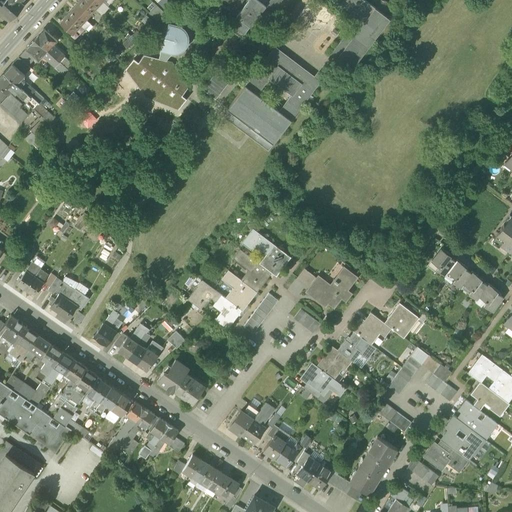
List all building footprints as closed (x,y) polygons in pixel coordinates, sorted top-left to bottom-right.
[(17,0),(5,0),(3,3),(0,6),(0,12),(9,21),(23,5),(20,3),(17,0)] [(87,17),(95,9),(84,0),(80,0),(75,6),(87,17)] [(84,0),(95,9),(102,1),(100,0),(84,0)] [(178,2),(175,0),(161,0),(158,3),(167,12),(178,2)] [(233,0),(230,4),(237,10),(244,0),(233,0)] [(256,0),(249,0),(249,1),(262,11),(265,7),(256,0)] [(282,0),(270,0),(265,7),(262,11),(262,12),(270,18),(282,0)] [(369,3),(364,0),(334,0),(358,18),(328,57),(329,57),(335,62),(349,72),(390,19),(369,3)] [(109,8),(108,6),(102,1),(95,9),(102,16),(109,8)] [(249,27),(250,27),(262,12),(262,11),(249,1),(237,17),(241,20),(249,27)] [(148,13),(156,20),(163,12),(155,5),(148,13)] [(86,19),(87,17),(75,6),(68,14),(80,26),(86,19)] [(72,34),(80,26),(68,14),(60,23),(72,34)] [(154,23),(146,15),(141,21),(149,28),(154,23)] [(91,24),(86,19),(80,26),(85,30),(91,24)] [(243,34),(249,27),(241,20),(235,28),(243,34)] [(160,53),(159,59),(165,61),(166,58),(167,59),(168,55),(169,56),(170,52),(175,52),(180,51),(184,48),(187,43),(188,38),(186,32),(182,28),(178,26),(169,24),(169,22),(168,22),(164,36),(157,34),(146,49),(160,53)] [(34,39),(35,39),(59,61),(64,57),(52,46),(57,41),(43,29),(34,39)] [(127,38),(133,44),(141,36),(135,31),(127,38)] [(127,49),(133,44),(127,38),(122,43),(127,49)] [(55,67),(59,61),(35,39),(26,48),(35,57),(39,60),(43,56),(55,67)] [(75,43),(84,51),(87,48),(79,39),(75,43)] [(123,51),(115,44),(108,52),(117,59),(123,51)] [(275,46),(271,51),(317,86),(321,81),(314,76),(275,46)] [(26,48),(19,57),(28,65),(35,57),(26,48)] [(271,51),(245,85),(291,120),(317,86),(271,51)] [(166,61),(165,61),(159,59),(144,55),(138,62),(138,63),(140,65),(135,71),(133,75),(147,95),(171,104),(174,101),(179,95),(181,96),(182,95),(188,88),(175,68),(172,63),(166,61)] [(31,68),(28,65),(19,57),(13,63),(25,74),(31,68)] [(64,57),(59,61),(70,71),(74,66),(64,57)] [(321,81),(335,62),(329,57),(314,76),(321,81)] [(138,62),(134,59),(127,68),(127,69),(128,68),(133,75),(135,71),(140,65),(138,63),(138,62)] [(65,76),(70,71),(59,61),(55,67),(65,76)] [(221,66),(234,76),(238,71),(225,61),(221,66)] [(13,63),(4,73),(16,84),(21,79),(25,74),(13,63)] [(215,100),(234,76),(221,66),(202,90),(215,100)] [(30,96),(16,84),(4,73),(0,77),(0,85),(8,93),(12,89),(25,101),(30,96)] [(16,84),(30,96),(34,91),(21,79),(16,84)] [(245,85),(227,109),(239,118),(261,135),(273,144),(291,120),(245,85)] [(34,91),(30,96),(39,104),(43,99),(34,91)] [(66,99),(73,105),(80,97),(73,91),(66,99)] [(20,121),(21,122),(27,115),(15,104),(18,102),(9,94),(1,104),(20,121)] [(186,99),(182,95),(181,96),(179,95),(174,101),(171,104),(179,107),(178,108),(179,108),(186,99)] [(30,96),(25,101),(43,117),(31,131),(31,132),(38,138),(57,121),(39,104),(30,96)] [(67,112),(73,106),(66,100),(61,106),(67,112)] [(222,116),(234,125),(239,118),(227,109),(222,116)] [(97,120),(88,110),(78,119),(87,128),(97,120)] [(261,135),(239,118),(234,125),(256,142),(261,135)] [(32,145),(38,138),(31,132),(25,138),(32,145)] [(273,144),(261,135),(256,142),(268,151),(273,144)] [(8,147),(1,156),(8,161),(15,152),(8,147)] [(43,162),(46,160),(48,157),(43,150),(38,157),(43,162)] [(46,160),(43,162),(38,166),(43,172),(50,166),(46,160)] [(41,175),(34,169),(30,174),(36,179),(41,175)] [(87,219),(81,215),(74,226),(80,230),(87,219)] [(509,252),(511,250),(511,248),(511,216),(511,217),(508,223),(507,222),(504,225),(500,230),(494,240),(495,239),(501,243),(500,245),(509,252)] [(59,222),(53,218),(49,223),(55,227),(59,222)] [(90,219),(85,227),(90,230),(95,222),(90,219)] [(93,226),(89,231),(98,237),(102,232),(93,226)] [(269,252),(260,264),(269,270),(276,276),(283,265),(281,263),(288,255),(254,229),(243,243),(252,250),(257,243),(269,252)] [(98,237),(89,231),(86,236),(95,242),(98,237)] [(111,251),(105,247),(101,253),(107,257),(111,251)] [(444,276),(447,272),(455,262),(449,257),(450,255),(441,248),(432,260),(440,267),(437,271),(444,276)] [(249,270),(241,280),(256,291),(262,284),(260,282),(269,270),(260,264),(240,249),(233,258),(249,270)] [(20,260),(27,264),(33,255),(27,251),(20,260)] [(35,258),(33,261),(41,267),(43,263),(35,258)] [(436,273),(437,271),(440,267),(432,260),(427,266),(436,273)] [(460,288),(463,284),(471,274),(465,269),(466,267),(457,260),(455,262),(447,272),(456,278),(453,282),(460,288)] [(33,261),(26,271),(34,276),(40,268),(41,267),(33,261)] [(490,265),(486,270),(492,274),(496,269),(490,265)] [(295,279),(305,286),(313,275),(304,267),(295,279)] [(330,285),(319,276),(317,278),(332,289),(336,283),(334,282),(345,268),(343,267),(330,285)] [(48,273),(40,268),(34,276),(43,282),(48,273)] [(328,304),(334,308),(341,298),(345,301),(351,293),(346,290),(356,277),(345,268),(334,282),(336,283),(332,289),(317,278),(319,276),(318,275),(317,277),(313,275),(305,286),(308,288),(306,292),(318,301),(320,298),(328,304)] [(233,288),(225,298),(242,310),(252,296),(248,293),(252,289),(256,292),(256,291),(241,280),(229,270),(222,279),(233,288)] [(17,284),(25,290),(34,276),(26,271),(17,284)] [(444,276),(453,282),(456,278),(447,272),(444,276)] [(476,300),(479,296),(487,286),(481,281),(482,280),(472,272),(471,274),(463,284),(472,291),(469,294),(476,300)] [(50,287),(55,279),(56,277),(57,277),(52,273),(45,283),(50,287)] [(43,282),(34,276),(25,290),(33,295),(43,282)] [(66,276),(63,281),(75,289),(79,283),(66,276)] [(48,290),(54,294),(56,292),(56,291),(62,282),(56,277),(55,279),(50,287),(49,289),(48,290)] [(56,292),(60,294),(68,299),(75,289),(63,281),(62,282),(56,291),(56,292)] [(223,309),(216,317),(229,327),(242,310),(225,298),(204,281),(198,288),(197,287),(188,299),(200,309),(210,297),(216,302),(215,303),(223,309)] [(88,288),(79,283),(75,289),(84,295),(88,288)] [(460,288),(469,294),(472,291),(463,284),(460,288)] [(489,284),(487,286),(479,296),(486,302),(483,305),(493,312),(503,298),(497,293),(498,291),(489,284)] [(68,299),(77,305),(84,295),(75,289),(68,299)] [(269,293),(265,298),(275,305),(278,300),(269,293)] [(59,313),(68,299),(60,294),(50,307),(59,313)] [(89,298),(84,295),(77,305),(82,309),(89,298)] [(479,296),(476,300),(474,303),(481,308),(483,305),(486,302),(479,296)] [(265,298),(261,302),(271,310),(275,305),(265,298)] [(326,307),(328,304),(320,298),(318,301),(326,307)] [(67,319),(77,305),(68,299),(59,313),(67,319)] [(261,302),(258,307),(267,314),(271,310),(261,302)] [(114,308),(119,312),(123,316),(128,310),(118,303),(114,308)] [(390,315),(384,323),(391,328),(404,338),(409,330),(419,318),(399,303),(393,311),(394,312),(392,316),(390,315)] [(258,307),(254,312),(264,319),(267,314),(258,307)] [(109,315),(114,319),(116,316),(119,312),(114,308),(109,315)] [(122,322),(128,327),(139,316),(131,308),(128,310),(123,316),(119,319),(122,322)] [(294,318),(298,322),(306,312),(301,309),(294,318)] [(72,322),(78,326),(84,316),(79,312),(72,322)] [(254,312),(251,317),(260,324),(264,319),(254,312)] [(298,322),(303,325),(310,316),(306,312),(298,322)] [(352,330),(354,331),(371,344),(380,333),(384,337),(391,328),(384,323),(376,317),(370,312),(364,320),(361,318),(352,330)] [(422,313),(419,318),(409,330),(414,334),(427,317),(422,313)] [(0,330),(0,334),(14,345),(17,341),(27,327),(10,315),(4,324),(0,330)] [(94,337),(106,345),(116,331),(109,327),(114,319),(109,315),(94,337)] [(116,331),(122,322),(119,319),(116,316),(114,319),(109,327),(116,331)] [(315,319),(310,316),(303,325),(308,329),(315,319)] [(227,329),(229,327),(216,317),(215,320),(227,329)] [(251,317),(247,321),(256,329),(260,324),(251,317)] [(308,329),(313,333),(320,323),(315,319),(308,329)] [(253,333),(256,329),(247,321),(243,326),(253,333)] [(147,333),(147,332),(150,329),(140,322),(137,326),(140,328),(141,329),(145,331),(147,333)] [(140,328),(137,326),(130,337),(133,340),(136,336),(135,336),(140,328)] [(27,327),(17,341),(29,349),(39,335),(27,327)] [(141,329),(140,328),(135,336),(136,336),(133,340),(130,337),(128,336),(119,348),(118,350),(127,357),(145,331),(141,329)] [(462,331),(455,329),(453,335),(460,338),(462,331)] [(147,333),(145,331),(127,357),(137,363),(146,350),(141,346),(144,342),(145,342),(150,336),(148,335),(149,334),(147,332),(147,333)] [(167,340),(177,348),(185,340),(175,331),(167,340)] [(345,339),(337,350),(351,360),(353,362),(361,352),(368,357),(376,348),(371,344),(354,331),(347,340),(345,339)] [(113,344),(119,348),(128,336),(122,332),(113,344)] [(39,335),(29,349),(34,353),(39,356),(49,342),(39,335)] [(148,348),(158,355),(163,347),(153,340),(148,348)] [(23,358),(29,349),(17,341),(14,345),(9,353),(16,357),(15,358),(17,359),(18,359),(21,361),(23,358)] [(53,345),(49,342),(39,356),(43,359),(53,345)] [(62,351),(53,345),(43,359),(47,361),(53,365),(62,351)] [(332,346),(317,366),(334,379),(342,367),(345,369),(351,360),(337,350),(332,346)] [(417,346),(410,356),(421,364),(428,355),(417,346)] [(148,348),(146,350),(137,363),(147,370),(158,355),(148,348)] [(28,361),(34,353),(29,349),(23,358),(28,361)] [(62,351),(53,365),(60,370),(65,373),(74,359),(62,351)] [(361,368),(368,357),(361,352),(353,362),(361,368)] [(16,357),(9,353),(4,359),(16,367),(21,361),(18,359),(17,359),(15,358),(16,357)] [(480,381),(480,382),(486,375),(494,381),(502,370),(482,354),(468,373),(480,381)] [(410,356),(407,360),(418,369),(421,364),(410,356)] [(77,361),(74,359),(65,373),(67,375),(77,361)] [(173,392),(173,391),(172,391),(185,373),(188,368),(175,359),(169,368),(167,372),(164,370),(157,380),(166,387),(173,392)] [(407,360),(403,364),(415,373),(418,369),(407,360)] [(42,382),(53,365),(47,361),(36,378),(42,382)] [(86,368),(77,361),(67,375),(71,377),(77,382),(86,368)] [(339,383),(334,379),(317,366),(312,363),(301,378),(307,382),(322,393),(323,395),(329,387),(333,390),(340,396),(346,388),(339,383)] [(401,367),(400,369),(411,377),(414,374),(415,373),(403,364),(401,367)] [(440,364),(433,373),(438,377),(442,381),(444,382),(451,372),(440,364)] [(55,378),(60,370),(53,365),(42,382),(36,390),(29,400),(37,405),(46,393),(45,392),(49,387),(48,387),(54,379),(55,378)] [(348,371),(345,369),(342,367),(334,379),(339,383),(348,371)] [(86,368),(77,382),(82,385),(87,388),(96,374),(86,368)] [(400,369),(397,373),(408,381),(411,377),(400,369)] [(60,381),(65,373),(60,370),(55,378),(60,381)] [(386,377),(391,381),(394,377),(396,374),(391,370),(386,377)] [(511,377),(502,370),(494,381),(488,388),(506,402),(511,395),(511,377)] [(203,386),(185,373),(172,391),(173,391),(174,389),(192,402),(203,386)] [(396,374),(394,377),(405,386),(408,381),(397,373),(396,374)] [(426,383),(431,387),(438,377),(433,373),(426,383)] [(5,384),(17,392),(24,382),(12,374),(5,384)] [(98,376),(96,374),(87,388),(89,390),(98,376)] [(111,385),(98,376),(89,390),(88,391),(101,400),(111,385)] [(73,387),(77,382),(71,377),(61,391),(60,390),(46,412),(53,417),(67,396),(70,397),(76,389),(73,387)] [(391,381),(402,390),(405,386),(394,377),(391,381)] [(431,387),(435,390),(442,381),(438,377),(431,387)] [(45,445),(56,452),(71,429),(70,428),(65,425),(53,417),(46,412),(41,408),(37,405),(29,400),(17,392),(5,384),(0,379),(0,417),(2,419),(2,420),(3,420),(5,417),(7,418),(30,434),(37,439),(35,442),(43,447),(45,445)] [(399,394),(402,390),(391,381),(387,386),(399,394)] [(435,390),(440,394),(447,384),(444,382),(442,381),(435,390)] [(508,403),(506,402),(488,388),(480,382),(480,381),(470,394),(477,399),(473,405),(480,410),(484,405),(497,415),(501,409),(504,411),(509,404),(508,403)] [(36,390),(24,382),(17,392),(29,400),(36,390)] [(81,387),(82,385),(77,382),(73,387),(76,389),(78,391),(81,387)] [(316,397),(318,398),(322,393),(307,382),(303,387),(305,388),(311,393),(316,396),(316,397)] [(440,394),(445,397),(452,388),(447,384),(440,394)] [(111,385),(101,400),(106,404),(111,407),(122,392),(111,385)] [(329,387),(323,395),(328,398),(333,390),(329,387)] [(307,399),(311,393),(305,388),(300,395),(307,399)] [(452,388),(445,397),(448,400),(449,401),(457,391),(455,390),(452,388)] [(53,417),(65,425),(68,420),(69,418),(77,407),(74,406),(82,394),(78,391),(76,389),(70,397),(67,396),(53,417)] [(94,409),(101,400),(88,391),(87,392),(86,394),(95,400),(91,406),(88,410),(92,413),(94,409)] [(133,399),(122,392),(111,407),(106,415),(115,421),(121,414),(122,415),(133,399)] [(324,403),(328,398),(323,395),(322,393),(318,398),(324,403)] [(95,400),(86,394),(82,400),(91,406),(95,400)] [(248,405),(255,409),(260,402),(253,397),(248,405)] [(100,413),(106,404),(101,400),(94,409),(100,413)] [(480,410),(473,405),(466,400),(458,410),(461,413),(457,418),(454,415),(454,416),(463,423),(486,440),(497,424),(480,410)] [(126,415),(130,418),(135,421),(145,408),(135,401),(126,415)] [(263,406),(272,412),(275,407),(266,401),(263,406)] [(375,410),(380,414),(387,404),(382,401),(375,410)] [(390,406),(387,404),(380,414),(385,417),(392,408),(390,406)] [(248,413),(254,417),(258,412),(255,409),(248,405),(244,411),(248,413)] [(276,413),(280,416),(285,408),(282,405),(276,413)] [(254,417),(253,418),(259,423),(261,419),(265,422),(272,412),(263,406),(258,412),(254,417)] [(145,408),(135,421),(141,425),(145,428),(155,414),(145,408)] [(397,412),(392,408),(385,417),(390,421),(397,412)] [(240,435),(240,434),(253,418),(254,417),(248,413),(247,416),(240,411),(229,428),(240,435)] [(337,414),(330,411),(328,418),(335,421),(337,414)] [(391,422),(394,425),(402,415),(397,412),(390,421),(391,422)] [(268,424),(273,428),(275,425),(281,417),(280,416),(276,413),(268,424)] [(358,420),(354,414),(348,418),(352,424),(358,420)] [(406,419),(402,415),(394,425),(398,427),(399,428),(406,419)] [(448,445),(456,434),(459,429),(463,423),(454,416),(445,427),(448,429),(441,440),(448,445)] [(154,434),(159,438),(169,424),(159,417),(150,431),(154,434)] [(82,427),(69,418),(68,420),(73,423),(70,428),(71,429),(77,434),(82,427)] [(128,432),(135,421),(130,418),(116,438),(115,437),(104,452),(111,457),(119,445),(128,432)] [(266,427),(259,423),(253,418),(240,434),(254,444),(266,427)] [(411,422),(406,419),(399,428),(404,432),(411,422)] [(73,423),(68,420),(65,425),(70,428),(73,423)] [(138,430),(141,425),(135,421),(128,432),(134,436),(138,430)] [(279,428),(290,435),(294,428),(284,421),(279,428)] [(394,425),(391,422),(386,428),(393,433),(398,427),(394,425)] [(486,440),(463,423),(459,429),(466,434),(462,439),(456,434),(448,445),(468,460),(472,454),(474,456),(486,440)] [(169,424),(159,438),(165,441),(169,444),(174,436),(178,430),(169,424)] [(279,428),(275,425),(273,428),(268,435),(272,438),(274,435),(279,428)] [(77,434),(88,441),(93,434),(82,427),(77,434)] [(448,429),(445,427),(437,437),(441,440),(448,429)] [(279,428),(274,435),(285,442),(290,435),(279,428)] [(154,434),(150,431),(146,436),(151,440),(154,434)] [(119,445),(125,449),(132,439),(134,436),(128,432),(119,445)] [(142,452),(147,455),(148,453),(159,438),(154,434),(151,440),(146,446),(142,452)] [(264,450),(274,457),(285,442),(274,435),(272,438),(264,450)] [(297,439),(290,435),(285,442),(294,449),(297,444),(297,439)] [(301,444),(306,447),(311,439),(307,435),(301,444)] [(168,446),(178,452),(184,443),(174,436),(169,444),(168,446)] [(363,490),(369,494),(376,482),(379,477),(386,465),(387,465),(389,461),(397,448),(377,436),(363,459),(349,481),(349,482),(352,484),(357,487),(363,490)] [(154,457),(165,441),(159,438),(148,453),(152,456),(154,457)] [(138,443),(132,439),(125,449),(131,453),(138,443)] [(0,511),(6,511),(29,479),(31,480),(42,464),(6,440),(3,445),(0,448),(0,511)] [(447,462),(459,471),(468,460),(448,445),(441,440),(437,444),(435,442),(423,457),(441,470),(447,462)] [(486,440),(474,456),(479,460),(491,444),(486,440)] [(294,449),(285,442),(274,457),(275,460),(279,463),(282,463),(288,467),(301,447),(297,444),(294,449)] [(104,452),(92,444),(89,449),(100,457),(104,452)] [(142,452),(146,446),(144,445),(139,453),(145,458),(147,455),(142,452)] [(298,459),(305,463),(310,456),(311,455),(304,450),(298,459)] [(310,456),(320,463),(324,456),(314,450),(311,455),(310,456)] [(183,470),(191,475),(200,460),(192,454),(185,465),(182,470),(183,470)] [(298,474),(308,481),(320,463),(310,456),(305,463),(298,474)] [(407,467),(412,471),(419,461),(415,458),(407,467)] [(173,470),(180,474),(183,470),(182,470),(185,465),(178,460),(173,470)] [(209,465),(200,460),(191,475),(188,480),(195,484),(198,479),(199,480),(209,465)] [(412,471),(417,474),(424,465),(419,461),(412,471)] [(333,471),(320,463),(308,481),(321,489),(326,481),(333,471)] [(492,464),(486,474),(493,479),(499,469),(492,464)] [(217,470),(209,465),(199,480),(208,485),(217,470)] [(417,474),(422,478),(429,468),(424,465),(417,474)] [(434,472),(429,468),(422,478),(427,481),(434,472)] [(180,475),(188,480),(191,475),(183,470),(180,474),(180,475)] [(226,475),(217,470),(208,485),(216,491),(226,475)] [(326,481),(331,484),(337,474),(333,471),(326,481)] [(433,486),(433,487),(435,484),(440,476),(434,472),(427,481),(433,486)] [(331,484),(336,487),(342,477),(337,474),(331,484)] [(238,483),(226,475),(216,491),(229,498),(228,499),(229,499),(231,495),(237,485),(238,483)] [(336,487),(341,490),(347,480),(342,477),(336,487)] [(196,486),(204,491),(208,485),(199,480),(196,486)] [(341,490),(346,493),(352,484),(349,482),(349,481),(347,480),(341,490)] [(486,491),(496,492),(497,485),(491,482),(486,491)] [(346,493),(351,496),(357,487),(352,484),(346,493)] [(216,491),(208,485),(204,491),(213,497),(216,491)] [(237,485),(231,495),(236,498),(241,488),(237,485)] [(396,499),(402,503),(403,500),(407,495),(408,493),(396,485),(390,495),(396,499)] [(363,490),(357,487),(351,496),(357,500),(363,490)] [(426,497),(420,494),(415,502),(421,506),(426,497)] [(246,510),(244,511),(269,511),(274,505),(255,495),(246,510)] [(404,504),(408,506),(413,499),(407,495),(403,500),(405,502),(404,504)] [(396,499),(387,511),(395,511),(402,503),(396,499)] [(402,503),(395,511),(403,511),(408,506),(404,504),(402,503)]
